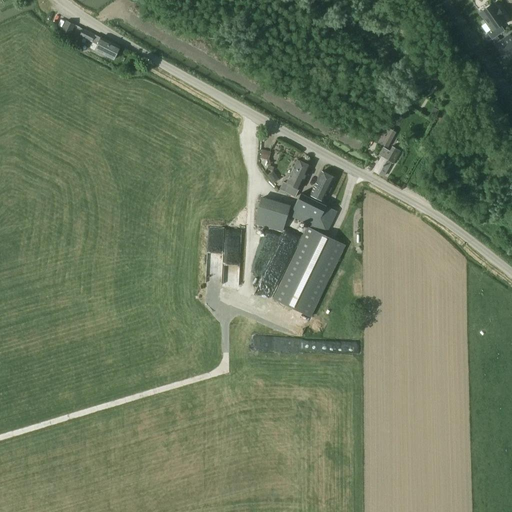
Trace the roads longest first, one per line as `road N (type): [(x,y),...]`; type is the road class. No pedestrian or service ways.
road 1 (unclassified): [(511,273),(403,197),(149,60),(57,0)]
road 2 (track): [(311,145),(333,86),(326,22)]
